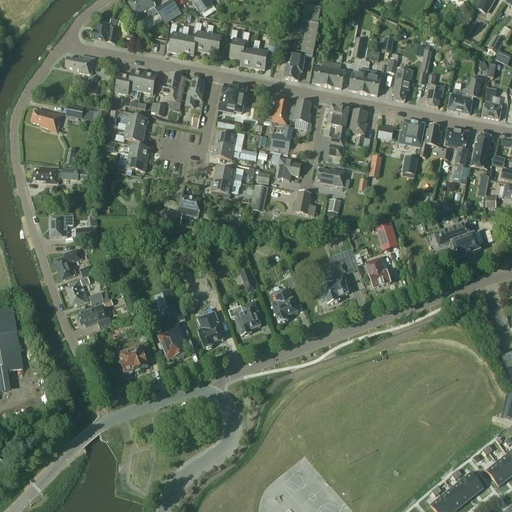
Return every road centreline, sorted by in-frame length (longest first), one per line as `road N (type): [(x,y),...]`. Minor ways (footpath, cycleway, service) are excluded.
road 1 (residential): [(78,356),(23,197),(13,141),(22,99),(65,39)]
road 2 (unclassified): [(213,393),(231,374),(511,274)]
road 3 (tertiary): [(12,511),(101,425),(176,395),(213,393)]
road 4 (residential): [(511,133),(322,95)]
road 5 (residential): [(217,75),(65,39)]
road 6 (tertiary): [(166,511),(176,487),(233,432),(231,410),(213,393)]
road 7 (residential): [(162,146),(202,153),(217,75)]
